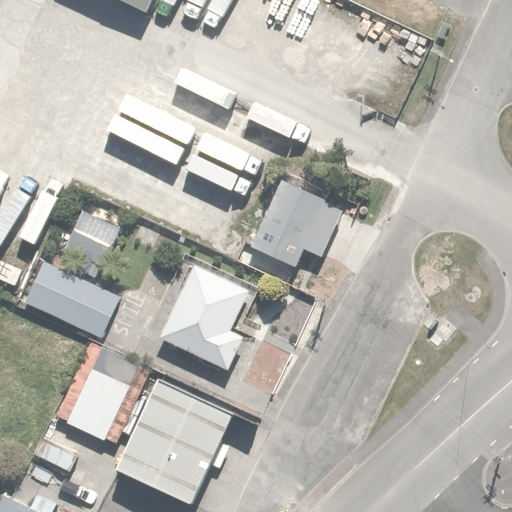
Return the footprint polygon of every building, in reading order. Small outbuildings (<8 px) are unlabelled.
[(338,199),(287,175),(255,243),(306,267),(338,199)] [(118,222),(82,208),(68,243),(104,258),(118,222)] [(266,267),(208,238),(161,331),(219,360),(266,267)] [(106,332),(123,292),(44,259),(27,299),(106,332)] [(150,365),(90,337),(55,410),(116,438),(150,365)] [(239,405),(157,369),(120,452),(203,488),(239,405)] [(47,428),(37,448),(73,466),(83,446),(47,428)] [(2,511),(71,511),(16,486),(2,511)]
